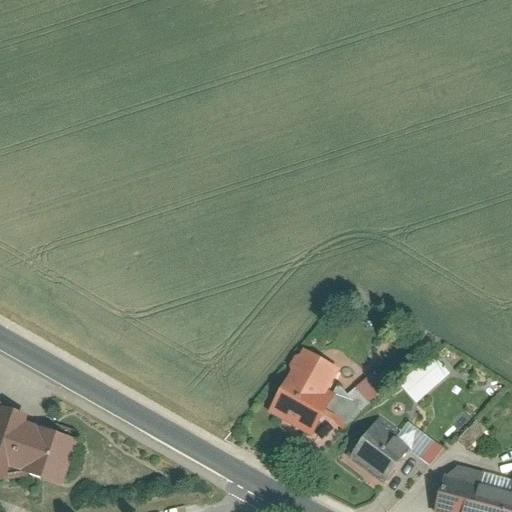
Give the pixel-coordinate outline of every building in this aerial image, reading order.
[(415,404),(448,374),(430,354),(398,384),(415,404)] [(312,435),(332,396),(327,393),(337,374),(303,357),(273,414),(312,435)] [(0,473),(70,496),(86,439),(10,415),(0,449),(0,473)] [(417,444),(381,416),(348,458),(384,485),(417,444)] [(511,511),(511,476),(458,462),(441,511),(511,511)]
